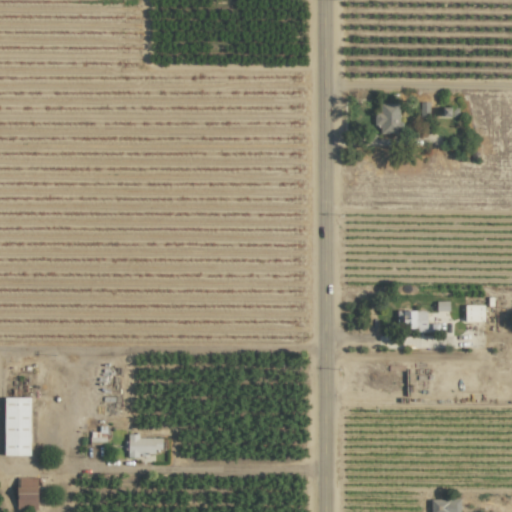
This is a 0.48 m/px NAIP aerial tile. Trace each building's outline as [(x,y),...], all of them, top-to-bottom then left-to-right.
[(399,103),(379,103),(379,113),(373,113),(373,125),(379,125),(379,134),(399,133),(399,103)] [(483,305),(463,305),(464,322),(483,321),(483,305)] [(437,330),(437,323),(425,323),(426,310),(396,310),(396,329),(437,330)] [(29,456),(30,397),(4,397),(3,455),(29,456)] [(161,449),(161,438),(137,437),(137,434),(127,434),(127,456),(154,457),(154,449),(161,449)] [(17,509),(37,508),(36,477),(16,477),(17,509)] [(459,511),(459,499),(430,499),(430,511),(459,511)]
